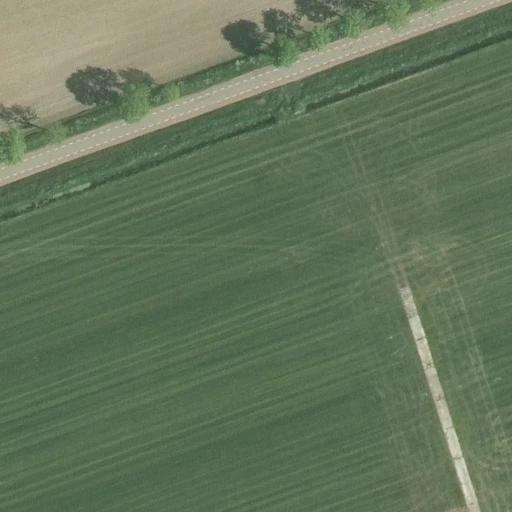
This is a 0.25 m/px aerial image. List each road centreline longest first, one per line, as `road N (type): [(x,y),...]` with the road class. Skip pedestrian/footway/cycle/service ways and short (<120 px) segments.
road 1 (unclassified): [(0,176),(490,0)]
road 2 (track): [(475,511),(405,292)]
